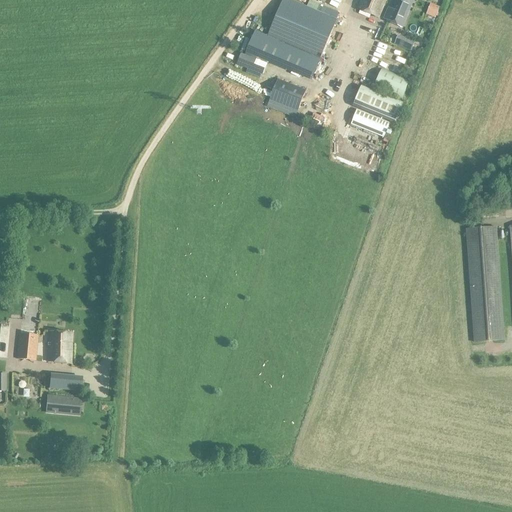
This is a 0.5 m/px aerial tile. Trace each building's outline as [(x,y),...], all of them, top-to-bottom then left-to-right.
[(290,0),(283,0),(267,37),(320,60),(338,20),(290,0)] [(361,0),(358,9),(379,18),(386,0),(361,0)] [(396,0),(387,21),(402,27),(413,0),(396,0)] [(439,8),(431,4),(427,15),(435,18),(439,8)] [(320,60),(267,37),(256,33),(247,54),(311,82),(320,60)] [(409,41),(405,49),(411,52),(415,44),(409,41)] [(368,46),(365,53),(370,56),(374,48),(368,46)] [(381,48),(379,53),(387,56),(389,51),(381,48)] [(400,74),(406,59),(392,54),(390,58),(385,56),(383,61),(393,65),(391,71),(400,74)] [(411,80),(383,70),(375,88),(374,88),(403,100),(411,80)] [(278,80),(270,99),(300,111),(306,90),(278,80)] [(367,88),(362,100),(399,114),(404,102),(367,88)] [(318,123),(323,105),(316,104),(314,112),(311,121),(318,123)] [(390,124),(357,110),(351,125),(384,138),(390,124)] [(497,227),(466,229),(474,343),(505,341),(497,227)] [(4,319),(3,349),(11,350),(12,319),(4,319)] [(49,332),(48,362),(71,364),(73,333),(49,332)] [(39,336),(20,334),(17,359),(36,361),(39,336)] [(38,382),(38,374),(13,375),(14,383),(38,382)] [(81,391),(83,376),(51,374),(50,388),(81,391)] [(49,396),(47,413),(79,416),(81,399),(49,396)]
